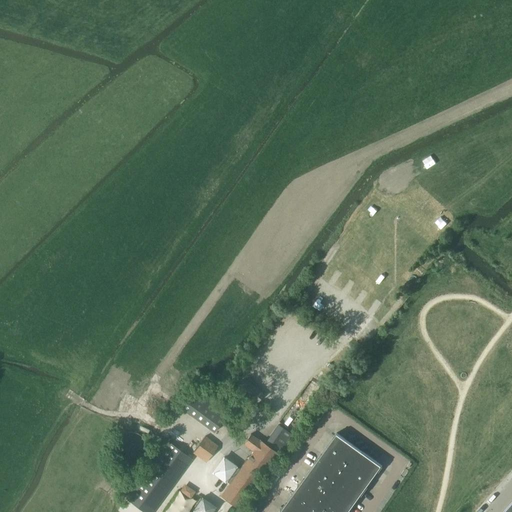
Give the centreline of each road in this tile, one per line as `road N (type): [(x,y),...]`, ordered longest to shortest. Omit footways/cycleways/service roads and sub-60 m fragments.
road 1 (track): [(225,444),(178,413),(162,426),(131,414),(286,195),(511,90)]
road 2 (track): [(435,511),(463,389),(511,316)]
road 3 (track): [(463,389),(432,347),(422,316),(443,297),(469,296),(510,318)]
